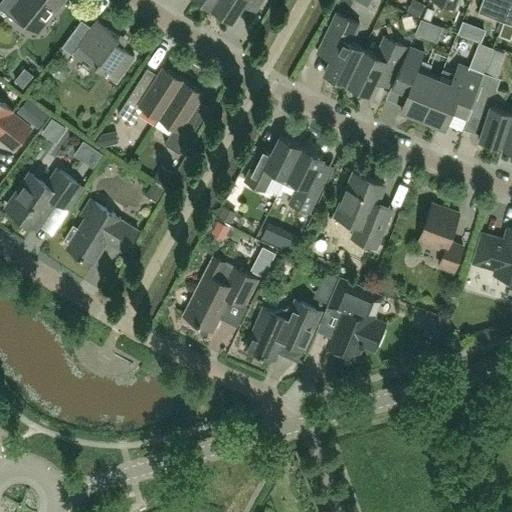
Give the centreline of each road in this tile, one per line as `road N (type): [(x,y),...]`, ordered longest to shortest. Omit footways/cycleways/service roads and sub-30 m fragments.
road 1 (residential): [(511,188),(293,100),(133,0)]
road 2 (residential): [(284,427),(271,395),(122,323),(0,246)]
road 3 (tertiary): [(56,493),(284,427)]
road 4 (tertiary): [(284,427),(511,363)]
